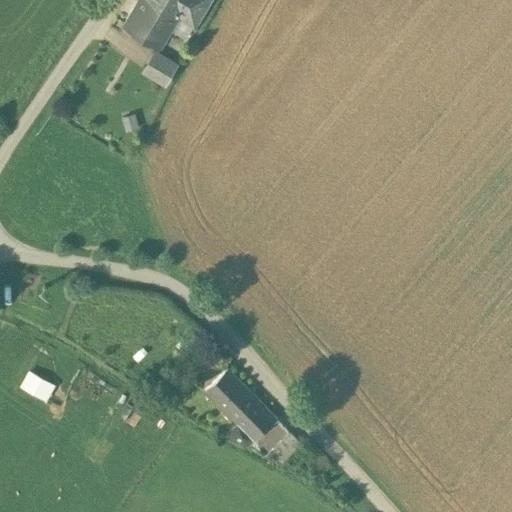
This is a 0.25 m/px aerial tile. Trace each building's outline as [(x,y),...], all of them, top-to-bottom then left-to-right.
[(179,54),(192,31),(140,0),(130,0),(117,17),(179,54)] [(208,0),(140,0),(192,31),(208,0)] [(163,86),(176,62),(153,50),(140,73),(163,86)] [(275,410),(225,354),(199,377),(249,433),(275,410)] [(46,398),(55,382),(28,368),(19,384),(46,398)]
